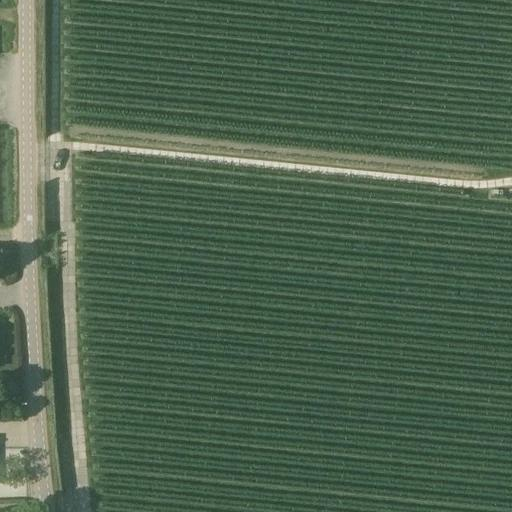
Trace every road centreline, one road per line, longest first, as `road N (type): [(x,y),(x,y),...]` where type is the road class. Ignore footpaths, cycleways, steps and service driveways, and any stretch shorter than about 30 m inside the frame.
road 1 (tertiary): [(45,511),(25,0)]
road 2 (track): [(26,146),(459,186),(511,182)]
